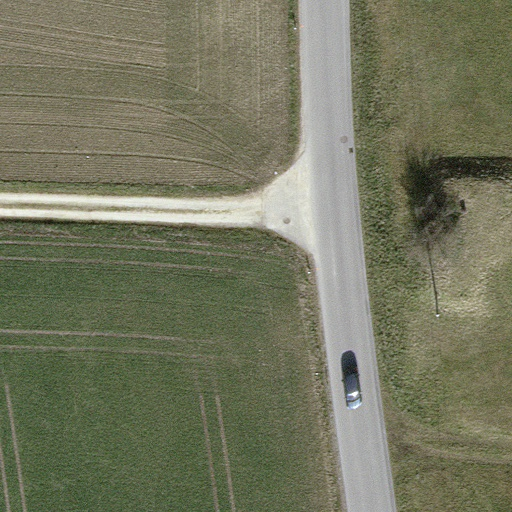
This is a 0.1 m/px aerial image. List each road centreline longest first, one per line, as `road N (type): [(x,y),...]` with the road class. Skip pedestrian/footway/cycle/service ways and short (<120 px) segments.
road 1 (residential): [(326,0),(329,223),(364,511)]
road 2 (track): [(329,223),(96,195),(0,194)]
road 3 (track): [(349,429),(511,463)]
